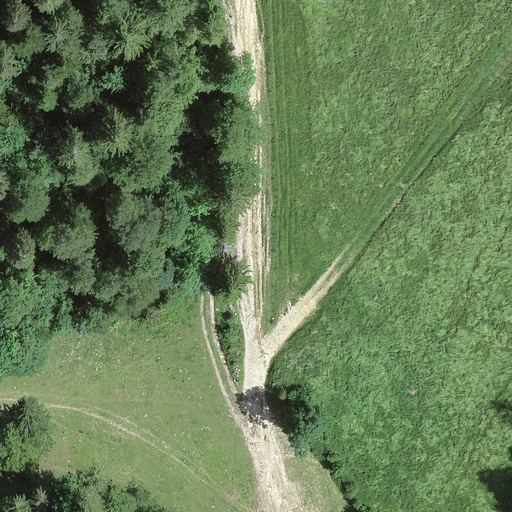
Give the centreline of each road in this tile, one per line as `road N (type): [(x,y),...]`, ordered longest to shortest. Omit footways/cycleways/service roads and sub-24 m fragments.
road 1 (track): [(272,511),(242,411),(293,311),(511,43)]
road 2 (track): [(242,411),(0,411)]
